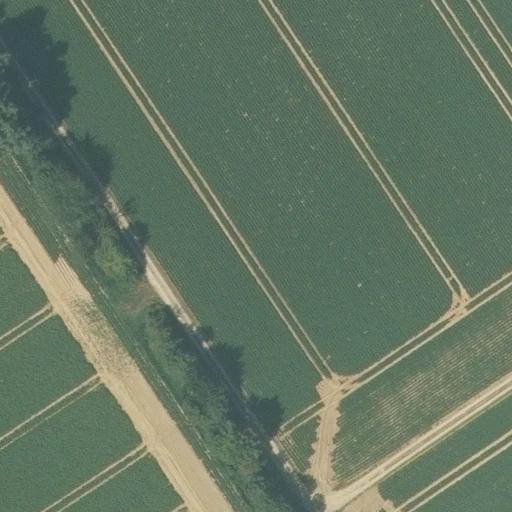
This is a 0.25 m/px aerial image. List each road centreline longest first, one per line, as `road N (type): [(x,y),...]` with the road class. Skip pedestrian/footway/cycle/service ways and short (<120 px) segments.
road 1 (track): [(0,66),(298,511)]
road 2 (track): [(511,385),(321,511)]
